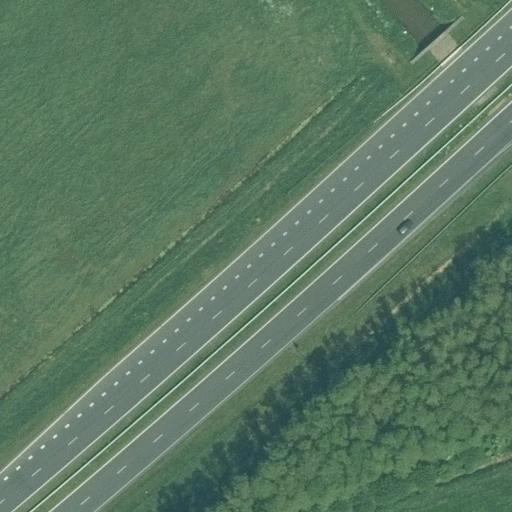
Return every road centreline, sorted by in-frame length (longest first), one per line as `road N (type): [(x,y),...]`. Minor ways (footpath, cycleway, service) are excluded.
road 1 (trunk): [(511,47),(0,503)]
road 2 (trunk): [(69,511),(511,121)]
